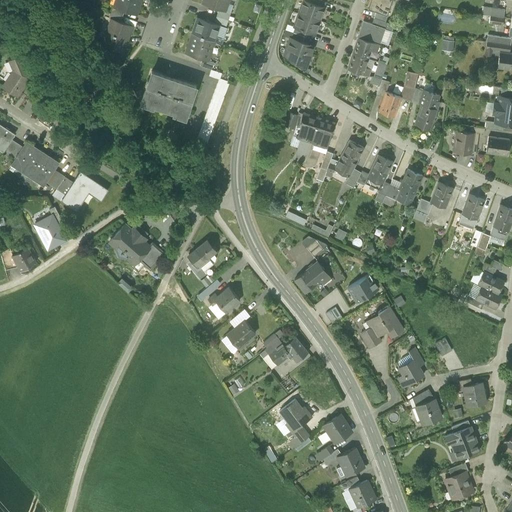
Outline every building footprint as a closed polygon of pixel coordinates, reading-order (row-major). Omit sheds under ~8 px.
[(124,10),(136,14),(140,0),(116,0),(114,6),(124,10)] [(225,10),(228,0),(203,0),(203,3),(219,9),(225,11),(225,10)] [(302,0),(299,13),(319,20),(323,9),(317,7),(317,4),(304,0),(302,0)] [(387,16),(392,0),(371,0),(368,9),(376,12),(387,16)] [(113,5),(111,12),(122,16),(124,10),(114,6),(113,5)] [(483,6),(482,14),(504,17),(505,9),(483,6)] [(219,9),(217,16),(228,20),(230,12),(225,10),(225,11),(219,9)] [(120,21),(122,16),(111,12),(109,18),(111,19),(111,18),(120,21)] [(376,12),(374,18),(385,22),(387,16),(376,12)] [(315,31),(319,20),(299,13),(294,26),(295,26),(308,31),(309,29),(315,31)] [(225,27),(228,20),(217,16),(214,23),(220,24),(220,25),(225,27)] [(198,17),(192,33),(186,53),(200,58),(208,60),(214,41),(220,25),(220,24),(214,23),(198,17)] [(105,46),(123,52),(132,25),(120,21),(111,18),(111,19),(108,27),(111,28),(105,46)] [(394,24),(385,22),(374,18),(372,23),(385,28),(385,29),(392,31),(394,24)] [(357,37),(358,37),(369,41),(369,38),(380,42),(385,29),(385,28),(372,23),(363,20),(357,37)] [(295,26),(293,32),(305,36),(306,37),(308,31),(295,26)] [(303,42),(305,36),(293,32),(291,38),(303,42)] [(488,34),(487,42),(510,45),(511,38),(488,34)] [(284,54),(305,68),(313,46),(308,45),(308,44),(303,42),(291,38),(290,37),(284,54)] [(352,53),(368,58),(371,50),(377,52),(379,44),(369,41),(358,37),(352,53)] [(509,53),(510,45),(487,42),(485,50),(500,52),(500,51),(509,53)] [(498,68),(511,69),(511,53),(509,53),(500,51),(500,52),(499,57),(498,68)] [(365,67),(368,58),(352,53),(347,68),(368,76),(370,69),(365,67)] [(2,87),(17,96),(29,77),(20,55),(9,59),(13,69),(2,87)] [(198,65),(211,69),(212,69),(214,63),(208,60),(200,58),(198,65)] [(377,68),(384,71),(387,65),(379,62),(377,68)] [(223,73),(212,69),(211,69),(208,76),(217,79),(221,80),(223,73)] [(141,101),(186,116),(196,86),(151,71),(141,101)] [(415,85),(418,74),(415,73),(408,72),(405,84),(415,87),(415,85)] [(370,83),(379,86),(381,80),(374,77),(372,76),(370,83)] [(114,81),(118,88),(123,85),(118,78),(114,81)] [(228,82),(221,80),(217,79),(199,133),(210,137),(228,82)] [(382,79),(381,80),(379,86),(376,94),(384,96),(386,91),(389,81),(382,79)] [(27,101),(37,107),(44,97),(38,84),(27,101)] [(401,97),(411,100),(416,88),(415,88),(415,87),(405,84),(401,96),(401,97)] [(500,96),(511,97),(511,88),(501,87),(500,96)] [(423,91),(416,88),(411,100),(419,103),(423,91)] [(415,123),(430,129),(437,109),(439,101),(437,101),(439,95),(424,89),(423,91),(419,103),(421,104),(415,123)] [(379,111),(394,116),(401,97),(401,96),(386,91),(384,96),(379,111)] [(503,123),(511,124),(511,97),(500,96),(499,96),(498,103),(494,102),(493,113),(496,113),(495,121),(495,122),(503,123)] [(484,112),(493,113),(494,102),(486,101),(484,112)] [(284,125),(294,129),(298,115),(288,111),(284,125)] [(295,136),(302,138),(311,141),(318,118),(319,118),(303,113),(295,136)] [(318,118),(311,141),(317,143),(320,133),(329,136),(334,123),(318,118)] [(485,128),(502,130),(503,123),(495,122),(495,121),(486,120),(485,128)] [(0,123),(0,149),(3,152),(12,139),(15,134),(0,123)] [(454,151),(470,154),(473,132),(457,130),(456,139),(454,140),(454,143),(455,145),(454,151)] [(470,156),(475,156),(479,133),(473,132),(470,154),(470,156)] [(326,146),(329,136),(320,133),(317,143),(311,141),(308,151),(305,156),(316,160),(322,144),(326,146)] [(488,152),(508,155),(510,140),(490,137),(488,152)] [(308,151),(311,141),(302,138),(295,158),(303,161),(305,156),(308,151)] [(3,152),(8,155),(17,142),(12,139),(3,152)] [(349,140),(339,158),(354,166),(364,147),(349,140)] [(11,165),(43,186),(46,182),(54,169),(59,162),(27,141),(23,146),(15,159),(11,165)] [(23,146),(17,142),(8,155),(15,159),(23,146)] [(320,167),(326,169),(331,158),(333,153),(326,150),(320,167)] [(379,189),(384,181),(393,161),(378,154),(369,174),(364,182),(365,182),(379,189)] [(338,161),(331,158),(326,169),(326,170),(329,171),(329,172),(333,173),(335,168),(334,168),(338,161)] [(353,167),(354,166),(339,158),(338,161),(334,168),(335,168),(348,175),(349,176),(353,167)] [(323,181),(325,174),(326,170),(326,169),(320,167),(316,178),(323,181)] [(353,187),(356,181),(361,171),(353,167),(349,176),(348,175),(344,182),(353,187)] [(422,175),(408,168),(403,180),(399,188),(401,189),(414,194),(422,175)] [(46,182),(51,185),(59,172),(54,169),(46,182)] [(361,170),(361,171),(356,181),(364,185),(365,182),(364,182),(369,174),(361,170)] [(51,185),(56,188),(65,176),(59,172),(51,185)] [(74,208),(75,209),(76,207),(75,207),(86,190),(101,199),(107,189),(80,172),(74,182),(65,194),(62,200),(74,208)] [(74,182),(65,176),(56,188),(65,194),(74,182)] [(393,178),(390,184),(399,188),(403,180),(400,179),(399,181),(393,178)] [(385,195),(390,183),(384,181),(379,189),(378,191),(385,195)] [(432,202),(444,207),(452,188),(437,182),(429,201),(432,202)] [(385,195),(396,200),(397,199),(396,199),(401,189),(399,188),(390,184),(390,183),(385,195)] [(401,189),(396,199),(397,199),(409,204),(414,194),(401,189)] [(382,202),(385,195),(378,191),(374,199),(382,202)] [(461,213),(477,219),(484,199),(469,194),(461,213)] [(415,210),(427,215),(432,202),(429,201),(421,198),(415,210)] [(493,225),(509,230),(511,220),(511,208),(500,204),(493,225)] [(52,214),(58,225),(63,222),(55,206),(49,209),(52,214)] [(303,224),(306,218),(287,210),(284,216),(303,224)] [(461,213),(458,222),(474,227),(477,219),(461,213)] [(54,241),(56,244),(65,239),(58,225),(52,214),(35,224),(46,245),(54,241)] [(127,257),(135,264),(139,259),(139,258),(144,253),(150,246),(149,246),(143,241),(146,238),(134,227),(131,230),(125,224),(109,241),(117,248),(119,245),(124,249),(123,250),(124,251),(125,250),(130,254),(127,257)] [(315,230),(328,236),(333,226),(328,224),(325,230),(317,226),(315,230)] [(506,238),(509,230),(493,225),(490,233),(506,238)] [(335,235),(342,239),(346,230),(338,227),(335,235)] [(471,241),(478,244),(482,232),(476,229),(471,241)] [(490,235),(482,232),(478,244),(477,247),(485,250),(485,251),(490,235)] [(302,242),(306,247),(316,240),(316,239),(309,236),(302,242)] [(207,239),(195,249),(204,260),(205,260),(208,258),(217,251),(207,239)] [(316,240),(323,249),(327,246),(326,244),(316,239),(316,240)] [(323,249),(316,240),(306,247),(314,256),(323,249)] [(144,253),(155,263),(163,254),(163,252),(152,243),(149,246),(150,246),(144,253)] [(18,265),(21,270),(35,262),(27,246),(12,254),(18,265)] [(0,251),(0,252),(4,268),(18,265),(12,254),(8,247),(0,251)] [(475,253),(482,256),(485,250),(477,247),(475,253)] [(199,265),(204,260),(195,249),(189,254),(193,259),(198,265),(199,265)] [(139,259),(150,269),(155,263),(144,253),(139,258),(139,259)] [(204,260),(199,265),(203,270),(212,263),(208,258),(205,260),(204,260)] [(188,264),(199,278),(205,273),(203,270),(199,265),(198,265),(193,259),(188,264)] [(318,261),(306,270),(317,284),(320,281),(323,284),(331,278),(328,274),(318,261)] [(483,271),(493,276),(496,268),(485,263),(481,271),(483,272),(483,271)] [(305,293),(317,284),(306,270),(294,279),(305,293)] [(478,284),(481,286),(476,298),(485,302),(495,307),(501,295),(497,293),(503,281),(493,276),(483,271),(483,272),(481,276),(478,284)] [(470,280),(474,282),(478,284),(481,276),(479,275),(474,272),(470,280)] [(206,274),(200,278),(204,285),(210,281),(206,274)] [(357,302),(378,289),(369,274),(347,287),(357,302)] [(216,279),(197,295),(201,300),(221,284),(216,279)] [(474,282),(468,294),(476,298),(481,286),(478,284),(474,282)] [(216,299),(226,311),(240,300),(229,286),(218,296),(215,298),(216,299)] [(209,299),(212,302),(216,299),(215,298),(218,296),(215,293),(209,299)] [(464,300),(481,309),(485,302),(476,298),(468,294),(467,294),(464,300)] [(216,299),(212,302),(211,303),(221,316),(226,311),(216,299)] [(480,311),(481,309),(464,300),(463,303),(480,311)] [(387,330),(391,337),(403,330),(389,306),(378,313),(381,319),(381,320),(371,326),(378,336),(387,330)] [(342,317),(336,307),(326,313),(332,323),(342,317)] [(230,320),(235,326),(244,319),(250,315),(245,308),(230,320)] [(367,319),(371,326),(381,320),(381,319),(378,313),(367,319)] [(240,342),(241,344),(244,342),(255,332),(244,319),(235,326),(231,330),(240,342)] [(361,333),(370,348),(381,341),(378,336),(371,326),(361,333)] [(236,345),(236,346),(240,342),(231,330),(222,338),(231,349),(236,345)] [(290,354),(296,362),(308,352),(295,336),(284,345),(278,339),(268,347),(280,361),(290,354)] [(434,341),(442,355),(451,350),(444,336),(442,337),(434,341)] [(413,358),(418,366),(423,363),(414,348),(408,351),(410,354),(413,359),(413,358)] [(413,358),(413,359),(410,354),(401,359),(398,363),(400,366),(399,367),(409,384),(423,375),(418,366),(413,358)] [(459,381),(460,387),(463,386),(472,384),(471,378),(459,381)] [(463,386),(467,406),(487,402),(483,382),(472,384),(463,386)] [(233,393),(237,390),(233,384),(228,387),(233,393)] [(413,398),(416,405),(434,398),(428,388),(413,398)] [(416,405),(423,424),(441,417),(434,398),(416,405)] [(289,429),(291,432),(301,425),(312,416),(304,406),(302,408),(295,399),(279,411),(287,421),(285,423),(289,429)] [(324,425),(335,442),(351,431),(340,414),(324,425)] [(450,427),(453,432),(470,426),(468,420),(452,426),(450,427)] [(291,432),(295,437),(305,430),(301,425),(291,432)] [(451,442),(455,451),(457,450),(460,457),(479,450),(477,443),(475,437),(470,426),(453,432),(444,435),(447,443),(451,442)] [(309,435),(305,430),(295,437),(290,441),(294,447),(309,435)] [(511,450),(511,435),(510,438),(506,439),(503,443),(504,448),(508,451),(511,450)] [(321,459),(323,458),(332,451),(328,445),(317,453),(321,459)] [(338,448),(332,451),(323,458),(326,464),(336,457),(337,456),(341,454),(338,448)] [(337,456),(342,465),(336,468),(340,476),(345,473),(346,475),(364,466),(355,448),(341,454),(337,456)] [(448,468),(451,476),(464,471),(468,470),(465,462),(448,468)] [(456,498),(460,499),(463,498),(464,495),(464,494),(472,491),(464,471),(451,476),(445,478),(450,490),(452,490),(455,497),(453,497),(453,498),(456,497),(456,498)] [(341,484),(343,489),(360,481),(357,476),(341,484)] [(349,488),(358,506),(375,498),(367,480),(349,488)] [(353,508),(358,506),(349,488),(344,491),(346,495),(345,498),(348,503),(350,504),(353,508)]
